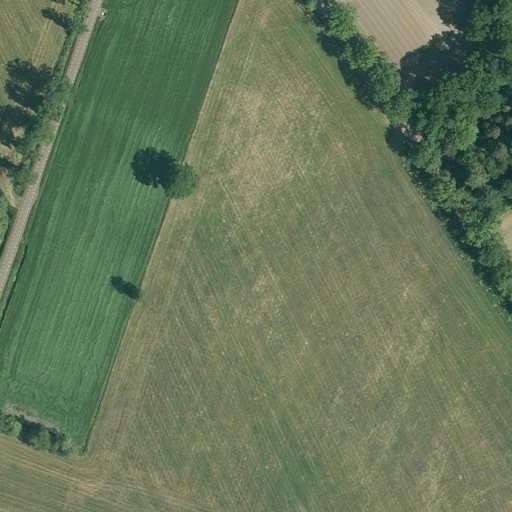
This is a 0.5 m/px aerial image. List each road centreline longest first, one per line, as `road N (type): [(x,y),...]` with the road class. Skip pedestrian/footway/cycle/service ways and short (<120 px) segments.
road 1 (unclassified): [(511,286),(317,0)]
road 2 (secondary): [(0,285),(98,0)]
